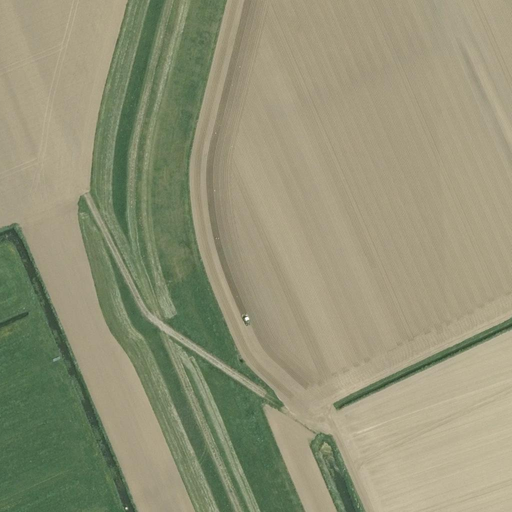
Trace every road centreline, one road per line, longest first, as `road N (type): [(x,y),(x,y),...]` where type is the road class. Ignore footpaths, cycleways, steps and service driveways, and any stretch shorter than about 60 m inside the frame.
road 1 (track): [(84,193),(142,311),(263,395)]
road 2 (track): [(240,511),(163,327)]
